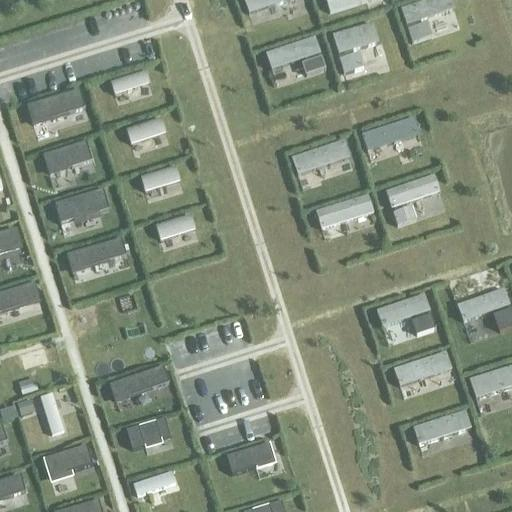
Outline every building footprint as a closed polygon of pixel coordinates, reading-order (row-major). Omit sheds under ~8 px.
[(242,0),(247,15),(292,0),(242,0)] [(323,0),(328,16),(377,0),(376,0),(323,0)] [(452,13),(448,0),(435,0),(399,12),(411,46),(430,40),(425,26),(420,28),(419,24),(452,13)] [(371,27),(331,38),(343,77),(362,72),(358,57),(353,58),(351,53),(356,52),(377,46),(371,27)] [(314,40),(264,57),(270,73),(300,63),(303,62),(305,67),(301,68),(305,79),(324,73),(314,40)] [(145,71),(110,82),(115,98),(150,87),(145,71)] [(79,92),(26,108),(31,126),(84,109),(79,92)] [(160,119),(125,130),(130,146),(165,135),(160,119)] [(366,155),(418,138),(412,121),(360,138),(366,155)] [(344,142),(291,158),(296,176),(349,159),(344,142)] [(85,145),(43,158),(49,176),(91,162),(85,145)] [(175,167),(140,178),(144,194),(179,183),(175,167)] [(433,179),(384,195),(390,212),(392,211),(394,215),(392,216),(396,230),(415,223),(410,210),(406,211),(405,206),(439,195),(433,179)] [(102,192),(54,205),(60,225),(72,222),(74,227),(99,220),(97,213),(107,210),(102,192)] [(368,197),(315,214),(320,231),(374,215),(368,197)] [(190,216),(155,227),(160,243),(195,232),(190,216)] [(15,230),(0,234),(0,255),(21,250),(15,230)] [(121,239),(67,256),(73,273),(126,257),(121,239)] [(34,286),(0,295),(0,315),(39,304),(34,286)] [(511,320),(503,292),(456,309),(461,325),(491,315),(496,313),(497,317),(493,319),(496,328),(498,335),(511,330),(511,320)] [(423,298),(375,314),(381,330),(409,321),(414,319),(415,324),(411,325),(415,339),(434,333),(423,298)] [(445,354),(392,371),(397,388),(450,371),(445,354)] [(164,369),(110,385),(116,403),(169,386),(164,369)] [(511,371),(469,385),(476,404),(511,393),(511,371)] [(51,396),(39,399),(50,438),(63,434),(51,396)] [(30,402),(16,406),(19,418),(33,414),(30,402)] [(412,431),(417,448),(470,432),(464,414),(412,431)] [(166,420),(126,432),(131,450),(171,438),(166,420)] [(269,445),(226,457),(232,476),(275,463),(269,445)] [(85,447),(42,460),(47,478),(91,465),(85,447)] [(171,474),(131,486),(136,500),(175,487),(171,474)] [(19,477),(0,482),(0,501),(24,494),(19,477)] [(99,511),(97,503),(65,511),(99,511)]
